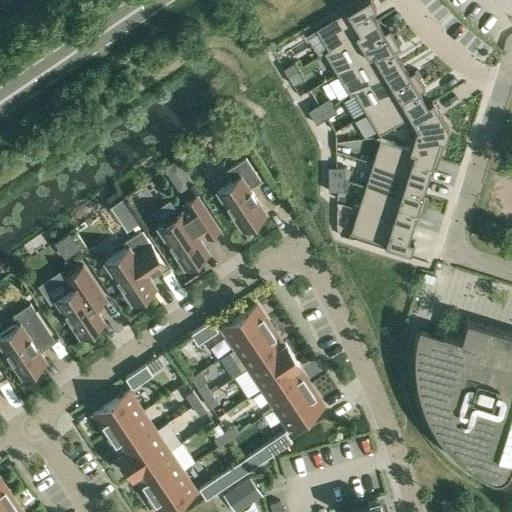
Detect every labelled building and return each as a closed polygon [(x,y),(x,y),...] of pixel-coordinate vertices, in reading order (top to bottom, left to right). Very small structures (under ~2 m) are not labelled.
[(327,48),(376,19),(370,8),(375,5),(371,0),(360,0),(315,28),(327,48)] [(327,48),(323,51),(336,72),(394,38),(389,28),(384,32),(376,19),(327,48)] [(402,62),(395,50),(400,47),(394,38),(336,72),(349,94),(353,92),(402,62)] [(282,68),(286,74),(297,68),(292,61),(282,68)] [(414,70),(409,73),(402,62),(353,92),(365,111),(419,79),(414,70)] [(297,68),(286,74),(292,84),(303,78),(298,68),(297,68)] [(378,133),(409,115),(426,102),(420,91),(425,88),(419,79),(365,111),(378,133)] [(318,103),(322,110),(332,103),(328,97),(318,103)] [(408,147),(439,156),(448,127),(431,99),(426,102),(409,115),(416,127),(415,127),(408,147)] [(307,109),(311,116),(322,110),(318,103),(307,109)] [(336,110),(332,103),(322,110),(326,116),(336,110)] [(311,116),(315,123),(326,116),(322,110),(311,116)] [(430,166),(435,168),(439,156),(408,147),(379,137),(379,138),(371,161),(426,179),(430,166)] [(216,189),(241,226),(247,223),(252,224),(259,220),(260,214),(265,211),(249,186),(260,179),(245,157),(225,170),(232,179),(216,189)] [(421,192),(426,179),(371,161),(364,185),(424,204),(427,193),(421,192)] [(328,166),(328,178),(336,178),(336,166),(328,166)] [(336,178),(344,178),(344,166),(336,166),(336,178)] [(328,178),(328,190),(336,190),(336,178),(328,178)] [(344,178),(336,178),(336,190),(344,190),(344,178)] [(411,225),(415,212),(421,214),(424,204),(364,185),(357,208),(411,225)] [(206,236),(218,227),(196,194),(184,202),(186,206),(157,225),(180,260),(178,261),(183,268),(196,259),(195,257),(207,249),(198,236),(204,232),(206,236)] [(349,232),(409,251),(413,239),(407,238),(411,225),(357,208),(349,232)] [(148,274),(164,264),(141,229),(124,241),(127,245),(104,260),(106,262),(102,265),(112,280),(116,277),(131,300),(155,284),(148,274)] [(105,297),(82,264),(63,277),(70,287),(55,297),(80,335),(85,331),(87,335),(101,326),(98,322),(103,319),(94,305),(105,297)] [(234,347),(270,323),(256,302),(220,326),(234,347)] [(51,334),(30,303),(29,303),(34,311),(0,333),(0,342),(21,374),(44,358),(35,345),(51,334)] [(460,336),(418,324),(417,329),(416,328),(416,329),(413,355),(416,382),(420,395),(431,421),(438,433),(462,459),(489,476),(492,477),(497,477),(501,476),(505,474),(507,472),(511,460),(511,331),(466,317),(460,336)] [(217,329),(210,318),(190,332),(197,342),(217,329)] [(283,342),(270,323),(234,347),(247,366),(283,342)] [(285,341),(283,342),(247,366),(261,387),(297,363),(299,362),(285,341)] [(152,373),(145,362),(125,376),(131,386),(152,373)] [(310,383),(297,363),(261,387),(274,407),(310,383)] [(203,395),(210,391),(204,381),(197,386),(203,395)] [(323,403),(310,383),(274,407),(288,427),(323,403)] [(106,432),(142,409),(128,388),(92,412),(106,432)] [(192,404),(199,399),(192,389),(185,394),(192,404)] [(217,401),(210,391),(203,395),(210,406),(217,401)] [(205,409),(199,399),(192,404),(199,414),(205,409)] [(142,409),(106,432),(119,452),(155,428),(142,409)] [(223,431),(228,438),(238,431),(233,424),(223,431)] [(155,428),(119,452),(117,454),(131,474),(133,473),(169,449),(155,428)] [(284,429),(264,442),(271,453),(287,442),(291,439),(284,429)] [(228,438),(223,431),(213,437),(218,444),(228,438)] [(264,442),(253,450),(260,460),(271,453),(264,442)] [(169,449),(133,473),(146,492),(181,468),(169,449)] [(253,450),(241,458),(248,468),(260,460),(253,450)] [(241,458),(230,466),(237,476),(248,468),(241,458)] [(230,466),(218,473),(226,483),(237,476),(230,466)] [(161,511),(195,489),(181,468),(146,492),(158,511),(161,511)] [(218,473),(198,487),(205,497),(222,486),(226,483),(218,473)] [(254,498),(261,493),(250,476),(232,489),(226,493),(224,494),(233,508),(235,511),(254,498)] [(0,503),(12,495),(0,477),(0,503)] [(22,511),(12,495),(0,503),(0,511),(22,511)] [(382,511),(380,501),(369,505),(368,504),(351,509),(351,511),(382,511)]
